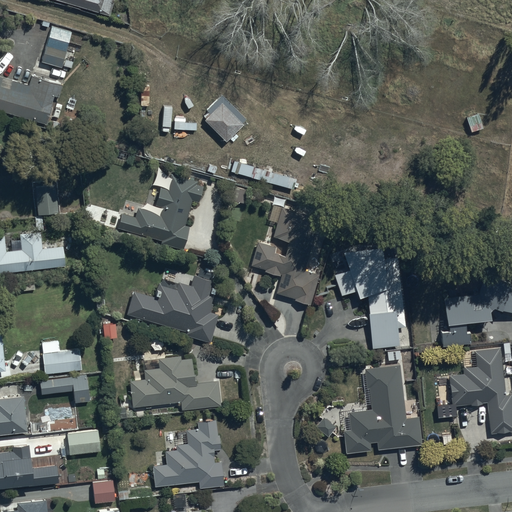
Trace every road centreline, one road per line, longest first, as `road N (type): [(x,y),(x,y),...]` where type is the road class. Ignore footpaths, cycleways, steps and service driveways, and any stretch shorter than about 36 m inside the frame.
road 1 (residential): [(511,485),(330,511)]
road 2 (residential): [(292,370),(279,423),(289,482),(306,511)]
